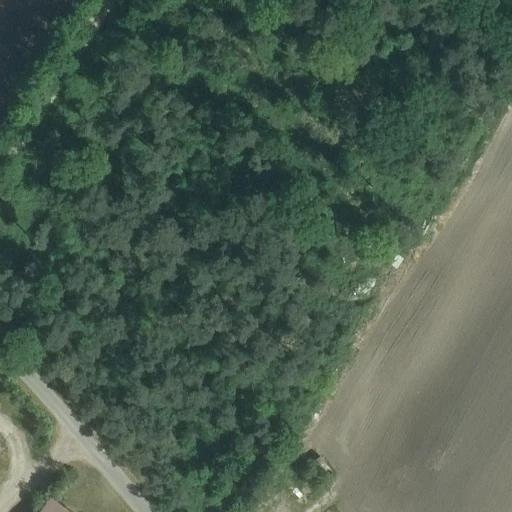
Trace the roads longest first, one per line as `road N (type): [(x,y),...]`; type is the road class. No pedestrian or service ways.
road 1 (unclassified): [(152,511),(0,350)]
road 2 (track): [(106,0),(0,169)]
